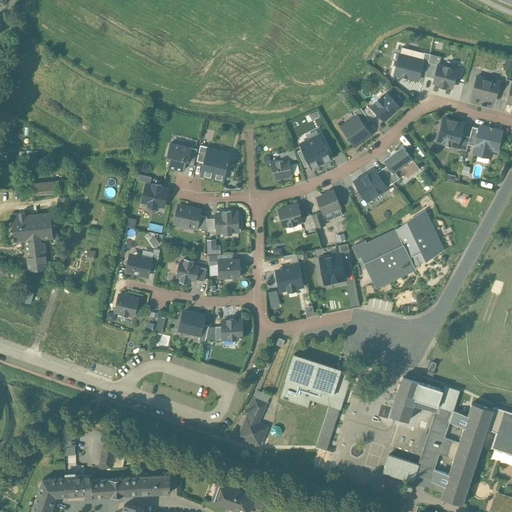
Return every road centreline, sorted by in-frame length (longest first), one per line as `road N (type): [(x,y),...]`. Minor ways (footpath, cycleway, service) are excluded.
road 1 (residential): [(254,197),(342,174),(426,100),(511,124)]
road 2 (residential): [(511,179),(434,327),(397,340)]
road 3 (residential): [(397,340),(386,327),(351,320),(260,329),(258,301)]
road 4 (residential): [(258,301),(195,300),(129,284)]
